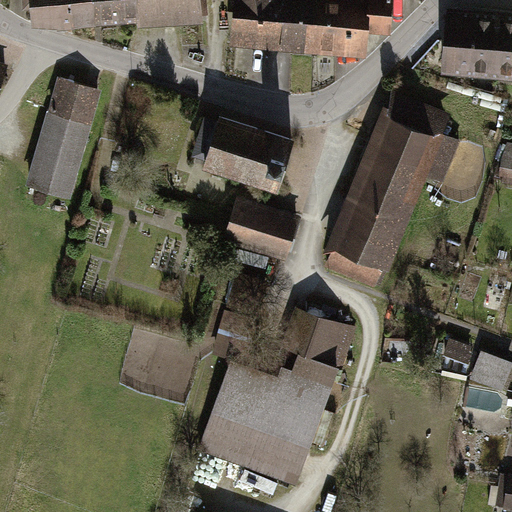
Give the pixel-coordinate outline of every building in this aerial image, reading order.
[(33,0),(35,19),(76,16),(77,18),(142,13),(143,23),(201,18),(199,0),(33,0)] [(237,0),(235,34),(309,39),(309,43),(364,47),(366,25),(391,27),(392,0),(237,0)] [(449,14),(444,64),(511,70),(511,18),(501,17),(449,14)] [(61,82),(23,188),(61,201),(99,96),(61,82)] [(396,96),(327,262),(375,281),(423,167),(441,174),(454,141),(436,134),(443,116),(396,96)] [(219,115),(204,160),(277,184),(292,139),(219,115)] [(511,179),(511,138),(509,138),(500,176),(511,179)] [(298,216),(232,196),(218,241),(284,261),(298,216)] [(263,309),(271,277),(238,269),(231,301),(263,309)] [(292,306),(277,351),(293,356),(333,369),(348,324),(292,306)] [(472,378),(507,390),(511,375),(511,355),(484,345),(472,378)] [(227,351),(192,448),(297,485),(331,387),(328,386),(287,372),(227,351)] [(293,356),(287,372),(328,386),(333,369),(293,356)] [(511,505),(511,473),(502,472),(498,503),(511,505)]
